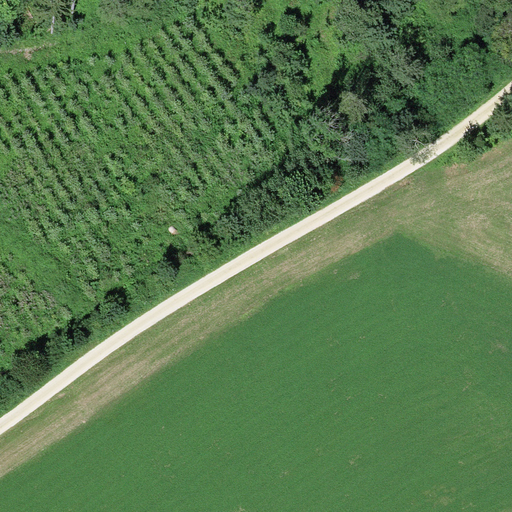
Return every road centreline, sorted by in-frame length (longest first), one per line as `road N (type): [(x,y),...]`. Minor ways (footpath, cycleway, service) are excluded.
road 1 (track): [(511,86),(446,138),(128,333),(0,424)]
road 2 (track): [(0,57),(80,42),(179,0)]
